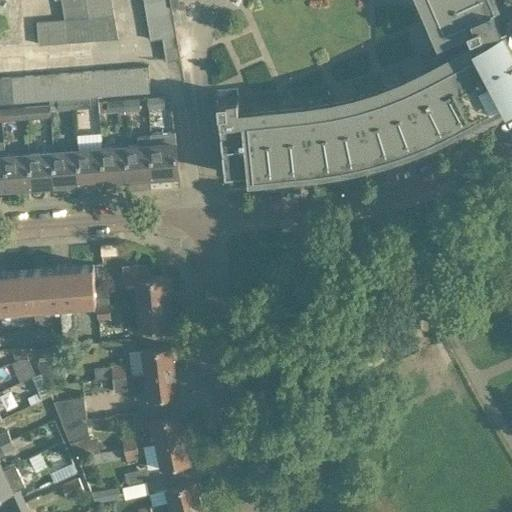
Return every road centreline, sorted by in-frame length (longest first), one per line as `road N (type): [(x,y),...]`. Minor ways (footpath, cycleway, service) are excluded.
road 1 (residential): [(511,135),(379,196),(204,216)]
road 2 (residential): [(247,511),(217,386),(204,216)]
road 3 (residential): [(204,216),(0,231)]
